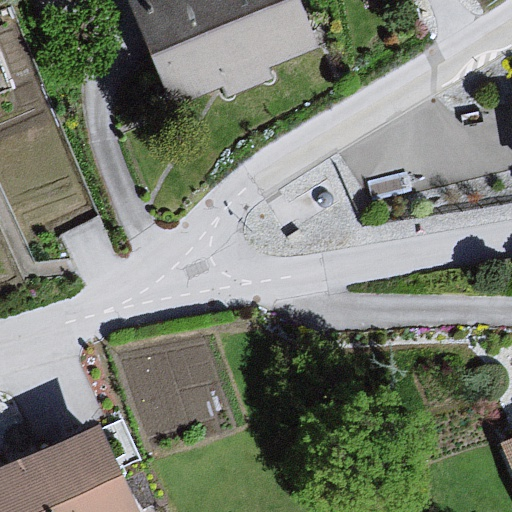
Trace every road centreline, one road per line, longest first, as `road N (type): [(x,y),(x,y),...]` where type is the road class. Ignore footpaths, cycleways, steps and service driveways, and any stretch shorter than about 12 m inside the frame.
road 1 (residential): [(511,26),(303,147),(214,221),(210,267)]
road 2 (residential): [(210,267),(250,281),(511,241)]
road 3 (residential): [(0,340),(210,267)]
